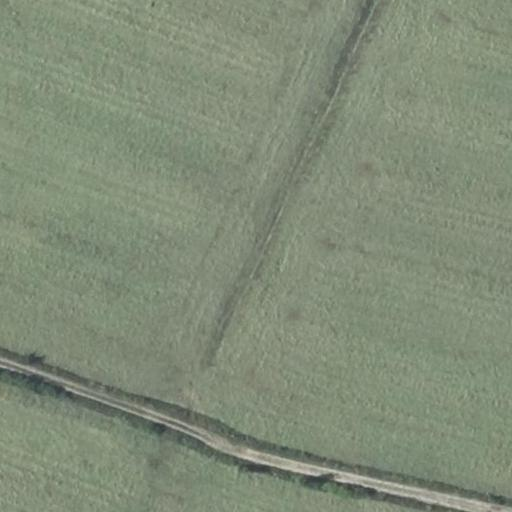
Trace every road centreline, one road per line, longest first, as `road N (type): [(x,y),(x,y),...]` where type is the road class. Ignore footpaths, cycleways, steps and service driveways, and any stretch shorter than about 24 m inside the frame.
road 1 (track): [(478,511),(254,465),(0,371)]
road 2 (track): [(379,0),(184,438)]
